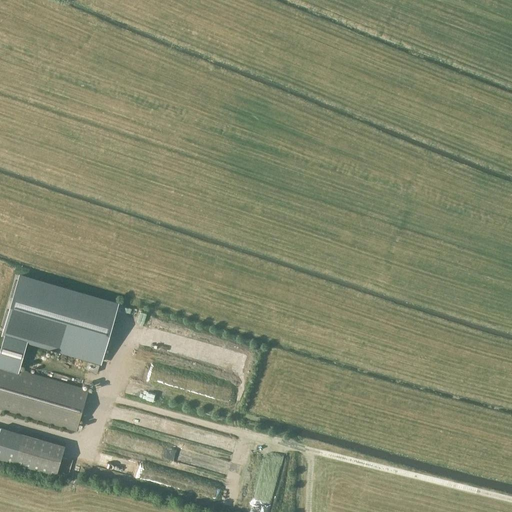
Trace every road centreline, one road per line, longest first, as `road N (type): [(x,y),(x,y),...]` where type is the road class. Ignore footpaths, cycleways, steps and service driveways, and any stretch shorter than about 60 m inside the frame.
road 1 (track): [(309,449),(511,499)]
road 2 (track): [(108,400),(309,449)]
